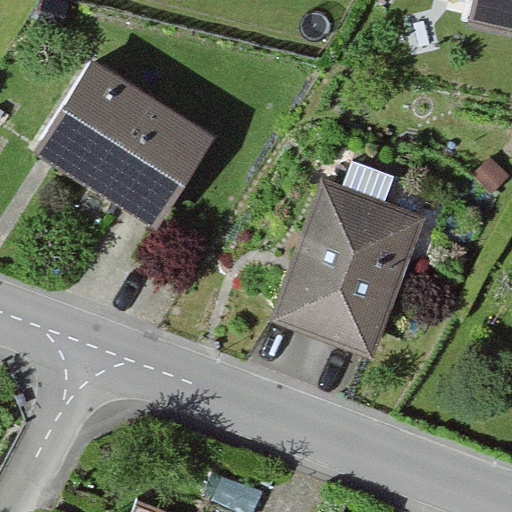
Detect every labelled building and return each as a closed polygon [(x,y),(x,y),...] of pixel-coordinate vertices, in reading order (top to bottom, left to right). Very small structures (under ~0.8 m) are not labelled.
[(511,0),(473,0),(469,19),(511,29),(511,0)] [(35,144),(154,221),(212,133),(93,56),(35,144)] [(344,172),(386,187),(393,165),(351,150),(344,172)] [(371,349),(420,216),(323,180),(274,313),(371,349)] [(170,511),(139,499),(133,511),(170,511)]
